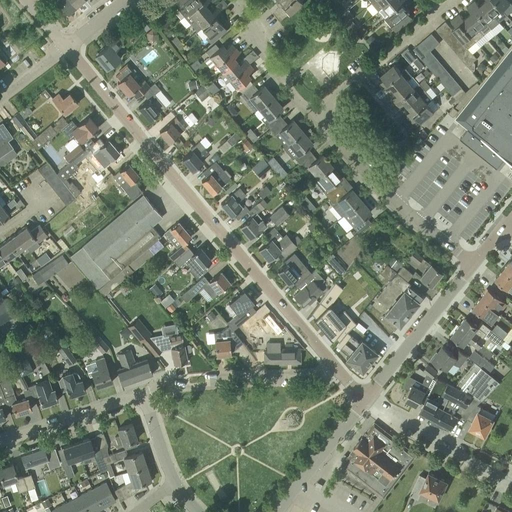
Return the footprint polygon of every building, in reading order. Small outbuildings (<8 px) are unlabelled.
[(76,7),(70,0),(56,0),(68,14),(76,7)] [(189,12),(202,0),(176,0),(175,1),(179,7),(182,4),(189,12)] [(211,0),(210,0),(202,0),(189,12),(184,16),(191,24),(208,8),(205,4),(206,3),(207,3),(211,0)] [(276,0),(278,2),(277,4),(280,8),(282,6),(290,16),(292,13),(303,3),(300,0),(276,0)] [(386,18),(390,15),(406,0),(391,0),(383,7),(379,11),(386,18)] [(391,26),(396,32),(412,18),(408,13),(410,11),(406,7),(407,5),(408,6),(412,3),(409,0),(406,0),(390,15),(396,22),(391,26)] [(507,15),(502,10),(493,0),(486,0),(483,3),(499,22),(507,15)] [(493,0),(502,10),(510,3),(507,0),(493,0)] [(475,1),(470,4),(492,29),(499,22),(483,3),(479,7),(477,5),(478,5),(475,1)] [(472,12),(467,16),(484,35),(492,29),(470,4),(467,8),(470,12),(470,11),(472,12)] [(191,24),(197,31),(202,27),(220,12),(217,7),(213,11),(214,11),(212,13),(208,8),(191,24)] [(208,35),(206,37),(211,43),(221,35),(227,30),(222,24),(218,19),(219,18),(220,19),(224,16),(220,12),(202,27),(208,35)] [(146,13),(137,20),(146,31),(153,22),(146,13)] [(459,14),(455,18),(477,42),(484,35),(467,16),(463,20),(462,18),(459,14)] [(477,42),(455,18),(451,21),(454,25),(455,24),(456,26),(452,30),(453,31),(457,36),(461,40),(465,45),(469,49),(477,42)] [(349,22),(346,25),(345,25),(352,33),(356,30),(349,22)] [(449,35),(453,31),(452,30),(445,22),(440,26),(449,35)] [(444,39),(449,35),(440,26),(436,29),(444,39)] [(146,37),(155,41),(159,33),(151,28),(146,37)] [(444,39),(448,44),(457,36),(453,31),(449,35),(444,39)] [(431,33),(427,37),(435,47),(440,43),(431,33)] [(176,36),(171,39),(178,48),(183,44),(176,36)] [(448,44),(452,48),(461,40),(457,36),(448,44)] [(430,51),(431,51),(435,47),(427,37),(422,41),(430,51)] [(115,39),(95,56),(106,69),(113,63),(114,64),(121,58),(115,51),(121,46),(115,39)] [(465,45),(461,40),(452,48),(456,53),(465,45)] [(422,41),(418,45),(426,55),(430,51),(422,41)] [(216,64),(235,48),(231,43),(227,47),(228,48),(226,49),(223,45),(219,48),(215,43),(205,52),(216,64)] [(413,49),(421,59),(426,55),(418,45),(413,49)] [(456,53),(460,57),(469,49),(465,45),(456,53)] [(223,72),(238,60),(238,59),(236,61),(233,56),(234,55),(235,56),(239,53),(235,48),(216,64),(223,72)] [(511,163),(511,48),(456,119),(468,129),(469,129),(504,158),(511,163)] [(460,57),(464,62),(473,54),(469,49),(460,57)] [(189,61),(194,56),(190,51),(185,55),(189,61)] [(430,51),(426,55),(421,59),(425,64),(434,56),(431,51),(430,51)] [(494,52),(488,56),(495,65),(500,60),(494,52)] [(477,58),(473,54),(464,62),(468,66),(477,58)] [(425,64),(429,68),(438,60),(434,56),(425,64)] [(229,80),(249,64),(245,59),(241,63),(242,64),(240,65),(237,61),(238,60),(223,72),(229,80)] [(442,65),(438,60),(429,68),(433,73),(442,65)] [(142,93),(150,86),(144,79),(138,84),(132,77),(136,73),(127,63),(119,71),(120,72),(116,76),(120,81),(117,82),(128,95),(132,91),(137,97),(136,98),(142,93)] [(253,69),(249,64),(229,80),(236,88),(250,77),(246,72),(248,71),(249,72),(253,69)] [(382,88),(401,72),(394,64),(381,76),(385,80),(383,81),(379,84),(382,88)] [(433,73),(437,77),(446,69),(442,65),(433,73)] [(446,69),(437,77),(440,82),(450,74),(446,69)] [(391,87),(394,91),(407,80),(401,72),(382,88),(386,92),(390,89),(389,88),(391,87)] [(440,82),(444,86),(454,78),(450,74),(440,82)] [(392,99),(396,104),(419,84),(412,76),(407,80),(394,91),(398,96),(396,97),(396,96),(392,99)] [(444,86),(448,91),(458,83),(454,78),(444,86)] [(460,101),(454,108),(458,111),(479,85),(477,82),(466,92),(458,99),(460,101)] [(142,93),(145,96),(147,99),(138,107),(149,120),(165,107),(157,98),(154,94),(160,89),(154,83),(150,86),(142,93)] [(250,97),(259,108),(273,97),(263,85),(258,90),(253,83),(240,94),(246,101),(250,97)] [(448,91),(452,95),(462,87),(458,83),(448,91)] [(419,84),(396,104),(399,108),(403,104),(402,104),(404,102),(407,107),(426,91),(419,84)] [(194,92),(199,98),(201,101),(211,94),(203,85),(194,92)] [(452,95),(454,97),(456,100),(458,99),(466,92),(462,87),(452,95)] [(409,119),(427,103),(432,99),(426,91),(407,107),(411,111),(410,112),(409,112),(405,115),(409,119)] [(58,93),(52,98),(65,114),(77,103),(69,93),(63,98),(58,93)] [(261,118),(270,129),(283,118),(278,112),(283,108),(273,97),(259,108),(265,115),(261,118)] [(427,103),(409,119),(412,123),(416,120),(415,119),(417,118),(421,123),(434,111),(427,103)] [(37,149),(61,129),(68,123),(62,116),(51,125),(50,125),(37,136),(36,135),(23,119),(32,112),(27,105),(18,112),(12,118),(18,125),(19,127),(31,141),(37,149)] [(448,113),(453,117),(458,111),(454,108),(453,107),(448,113)] [(72,120),(68,123),(61,129),(67,135),(71,131),(81,142),(98,127),(88,116),(78,125),(77,126),(72,120)] [(169,143),(180,133),(185,128),(176,117),(170,122),(159,131),(169,143)] [(213,126),(216,119),(209,117),(207,123),(213,126)] [(288,124),(283,118),(270,129),(285,146),(289,143),(302,131),(293,120),(288,124)] [(0,154),(12,146),(7,139),(12,136),(2,123),(0,124),(0,154)] [(460,140),(464,143),(464,144),(465,144),(488,163),(489,164),(489,163),(496,169),(496,168),(497,168),(501,163),(502,161),(504,159),(504,158),(476,135),(469,129),(460,140)] [(294,157),(299,163),(312,153),(307,147),(312,143),(302,131),(289,143),(295,150),(292,152),(296,156),(294,157)] [(223,153),(232,145),(240,138),(235,133),(218,147),(223,153)] [(238,142),(246,151),(253,146),(245,136),(238,142)] [(89,147),(92,151),(104,164),(110,159),(110,160),(119,152),(108,139),(104,143),(99,138),(89,147)] [(190,149),(192,150),(182,158),(193,171),(203,162),(200,159),(209,152),(199,141),(190,149)] [(64,156),(70,163),(73,160),(85,150),(79,143),(64,156)] [(309,167),(318,177),(332,166),(322,154),(317,159),(312,153),(299,163),(305,170),(309,167)] [(252,168),(259,177),(271,167),(263,158),(252,168)] [(61,179),(63,181),(70,175),(79,167),(73,160),(70,163),(57,174),(58,175),(61,179)] [(215,160),(209,165),(202,172),(206,177),(201,181),(212,194),(230,178),(215,160)] [(41,174),(50,166),(47,161),(37,169),(41,174)] [(114,176),(124,188),(133,199),(142,191),(133,181),(139,175),(128,163),(119,171),(120,171),(114,176)] [(41,174),(44,178),(54,170),(50,166),(41,174)] [(323,192),(329,198),(341,187),(336,181),(341,177),(332,166),(318,177),(312,182),(322,193),(323,192)] [(91,167),(81,177),(98,196),(109,186),(91,167)] [(54,170),(44,178),(48,183),(58,175),(57,174),(54,170)] [(48,183),(52,187),(61,179),(58,175),(48,183)] [(55,192),(65,184),(63,181),(61,179),(52,187),(55,192)] [(55,192),(59,196),(69,189),(65,184),(55,192)] [(266,185),(257,193),(262,198),(270,191),(266,185)] [(341,217),(343,215),(361,200),(351,189),(346,193),(341,187),(329,198),(331,200),(329,202),(341,217)] [(231,216),(233,214),(238,219),(247,212),(249,210),(244,204),(241,206),(238,202),(246,195),(240,188),(221,204),(231,216)] [(59,196),(63,201),(72,193),(69,189),(59,196)] [(63,201),(66,206),(75,198),(72,193),(63,201)] [(70,257),(98,289),(110,278),(122,268),(127,264),(147,247),(161,236),(152,225),(162,216),(143,194),(135,201),(131,204),(116,216),(117,217),(75,252),(70,256),(70,257)] [(371,212),(361,200),(343,215),(353,226),(349,230),(354,236),(371,222),(366,216),(371,212)] [(266,225),(257,213),(260,210),(255,204),(249,210),(247,212),(251,217),(240,226),(245,233),(244,233),(249,239),(250,238),(250,239),(262,228),(266,225)] [(277,225),(289,214),(282,205),(270,216),(277,225)] [(2,206),(0,207),(0,222),(9,216),(2,206)] [(178,221),(164,233),(176,248),(168,255),(174,261),(181,254),(189,248),(184,242),(191,237),(178,221)] [(17,233),(26,246),(30,252),(40,245),(38,243),(48,236),(39,224),(30,231),(26,226),(17,233)] [(21,255),(18,251),(26,246),(17,233),(7,240),(19,256),(21,255)] [(285,256),(285,255),(296,245),(301,240),(297,235),(291,240),(286,234),(275,243),(271,239),(259,249),(268,260),(276,253),(277,254),(281,251),(285,256)] [(7,240),(0,244),(0,249),(7,259),(15,254),(18,257),(19,256),(7,240)] [(147,247),(127,264),(133,270),(150,255),(153,253),(147,247)] [(211,260),(200,247),(191,255),(184,261),(193,271),(191,272),(197,279),(206,271),(203,267),(211,260)] [(409,256),(418,264),(423,258),(414,250),(409,256)] [(368,253),(360,260),(377,277),(376,279),(385,287),(381,292),(408,314),(418,303),(417,302),(422,296),(409,286),(410,284),(407,281),(397,272),(386,264),(383,268),(368,253)] [(62,254),(39,270),(45,280),(69,264),(62,254)] [(387,264),(397,270),(402,264),(392,257),(387,264)] [(287,263),(278,271),(289,284),(298,276),(291,267),(297,262),(293,258),(287,263)] [(430,264),(427,261),(425,263),(429,266),(420,277),(431,286),(441,273),(430,264)] [(511,261),(503,270),(511,277),(511,261)] [(110,278),(98,289),(103,296),(133,270),(127,264),(122,268),(110,278)] [(402,266),(397,272),(407,281),(413,274),(402,266)] [(302,281),(305,285),(293,296),(303,306),(309,301),(311,303),(324,292),(319,286),(318,286),(313,280),(321,274),(316,268),(302,281)] [(32,275),(39,285),(45,280),(39,270),(32,275)] [(511,277),(503,270),(495,280),(511,293),(511,277)] [(230,282),(221,271),(202,286),(212,297),(218,292),(218,293),(230,282)] [(18,276),(12,280),(16,285),(22,281),(18,276)] [(201,288),(196,283),(181,295),(186,301),(201,288)] [(488,289),(481,298),(499,313),(507,303),(488,289)] [(12,290),(6,295),(11,305),(18,301),(12,290)] [(244,290),(236,296),(228,302),(230,304),(237,313),(226,322),(229,325),(233,330),(256,311),(251,304),(254,302),(244,290)] [(408,314),(381,292),(376,298),(388,307),(390,304),(393,305),(385,314),(386,314),(381,320),(394,331),(399,325),(408,314)] [(492,323),(499,313),(481,298),(473,308),(492,323)] [(0,321),(15,314),(7,299),(0,302),(0,321)] [(354,322),(344,310),(338,315),(331,307),(331,306),(330,306),(329,306),(328,306),(327,306),(327,307),(326,307),(320,302),(311,313),(315,318),(314,319),(321,328),(322,327),(328,333),(333,339),(334,339),(335,338),(338,342),(347,332),(355,322),(354,322)] [(481,321),(478,326),(466,317),(459,326),(482,345),(486,348),(490,351),(496,343),(488,336),(493,331),(492,330),(481,321)] [(136,319),(127,327),(140,342),(142,341),(147,336),(149,334),(140,325),(136,319)] [(492,330),(503,339),(508,333),(497,324),(492,330)] [(229,325),(219,332),(214,332),(215,340),(214,340),(216,356),(231,354),(230,352),(243,342),(233,330),(229,325)] [(259,325),(252,331),(247,325),(239,332),(244,338),(251,347),(259,341),(267,334),(260,326),(259,325)] [(277,326),(271,332),(274,337),(281,331),(277,326)] [(486,348),(482,345),(459,326),(451,335),(464,345),(467,341),(478,349),(482,352),(486,348)] [(503,339),(492,330),(493,331),(488,336),(496,343),(501,346),(505,340),(503,339)] [(187,361),(185,352),(190,351),(192,349),(191,345),(189,344),(184,345),(181,332),(169,335),(163,336),(163,334),(148,337),(159,350),(171,348),(174,363),(187,361)] [(109,347),(103,341),(97,334),(91,340),(103,352),(109,347)] [(148,337),(147,336),(142,341),(155,356),(160,351),(159,350),(148,337)] [(53,343),(69,365),(76,360),(60,338),(53,343)] [(346,358),(346,359),(362,371),(377,353),(361,340),(353,350),(346,358)] [(263,348),(264,362),(279,361),(279,364),(300,364),(300,349),(294,349),(294,347),(292,347),(292,345),(285,345),(285,349),(277,349),(277,347),(263,348)] [(437,351),(429,360),(438,367),(439,366),(440,366),(441,365),(448,370),(455,362),(460,366),(468,356),(458,348),(453,354),(443,346),(438,352),(437,351)] [(122,384),(152,374),(146,358),(135,362),(130,349),(118,353),(122,367),(117,369),(122,384)] [(96,360),(96,361),(86,365),(90,377),(93,376),(97,386),(112,382),(104,357),(96,360)] [(478,364),(489,373),(494,366),(484,357),(478,364)] [(23,375),(32,370),(29,364),(27,360),(18,366),(23,375)] [(431,419),(436,423),(451,428),(451,427),(453,428),(456,420),(463,423),(466,418),(472,409),(477,405),(482,400),(500,382),(493,376),(489,373),(478,364),(475,362),(456,386),(438,376),(420,411),(426,415),(427,412),(432,414),(430,417),(431,417),(431,419)] [(418,406),(433,378),(437,372),(428,364),(423,370),(428,374),(426,377),(420,388),(413,384),(405,399),(418,406)] [(82,379),(81,379),(81,378),(80,377),(80,376),(79,375),(78,374),(77,373),(76,373),(75,372),(73,372),(72,372),(62,376),(58,381),(59,382),(62,392),(68,390),(70,396),(85,390),(82,379)] [(9,378),(0,381),(0,385),(3,391),(8,407),(12,405),(15,414),(31,409),(28,399),(34,398),(32,393),(28,388),(23,390),(25,398),(17,401),(14,393),(9,378)] [(34,398),(39,396),(42,405),(58,400),(54,388),(52,389),(49,379),(27,387),(28,388),(32,393),(34,398)] [(241,391),(234,392),(235,402),(242,401),(241,391)] [(472,409),(466,418),(473,422),(470,428),(485,435),(496,414),(477,405),(472,409)] [(384,499),(388,493),(417,455),(397,440),(396,441),(392,438),(393,437),(374,422),(366,433),(363,437),(362,437),(354,448),(351,453),(341,466),(349,472),(384,499)] [(118,428),(120,435),(115,436),(118,445),(123,443),(125,449),(137,445),(136,441),(138,441),(137,439),(132,423),(118,428)] [(102,456),(108,455),(107,452),(107,446),(108,446),(103,433),(95,436),(102,455),(102,456)] [(89,438),(76,442),(81,457),(84,463),(92,460),(94,462),(96,462),(100,472),(107,470),(102,456),(102,455),(96,457),(89,438)] [(70,461),(81,457),(76,442),(63,447),(67,457),(61,459),(64,469),(68,478),(74,475),(70,461)] [(20,452),(25,467),(48,459),(43,444),(20,452)] [(124,457),(129,471),(146,465),(141,451),(124,457)] [(108,455),(102,456),(107,470),(109,477),(114,475),(110,463),(112,462),(117,460),(114,453),(108,455)] [(13,491),(17,490),(18,493),(28,489),(23,476),(17,478),(12,464),(5,466),(5,464),(3,464),(0,465),(0,478),(1,478),(3,483),(9,481),(13,491)] [(145,481),(150,479),(151,479),(146,465),(129,471),(132,480),(114,490),(120,501),(136,491),(147,488),(145,481)] [(429,472),(426,478),(420,475),(410,494),(418,498),(421,491),(430,495),(427,503),(435,507),(447,481),(429,472)] [(23,476),(28,489),(35,487),(30,474),(23,476)] [(43,478),(36,481),(40,494),(48,491),(43,478)] [(105,482),(92,489),(102,507),(115,501),(105,482)] [(87,511),(93,511),(102,507),(92,489),(79,496),(87,511)] [(70,511),(87,511),(79,496),(66,503),(70,511)] [(47,498),(41,501),(45,508),(51,505),(47,498)] [(41,503),(34,507),(36,511),(41,511),(44,511),(41,503)] [(53,511),(70,511),(66,503),(52,509),(53,511)]
